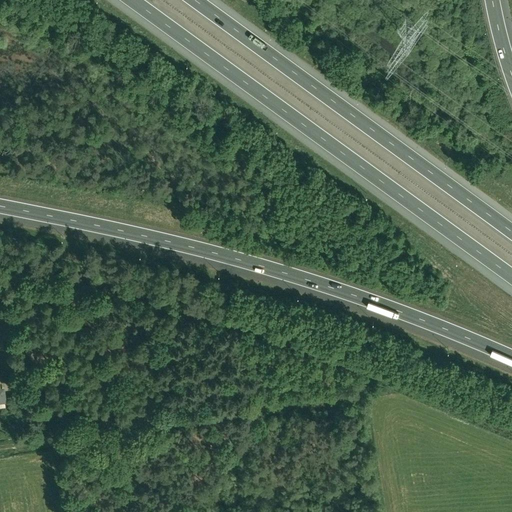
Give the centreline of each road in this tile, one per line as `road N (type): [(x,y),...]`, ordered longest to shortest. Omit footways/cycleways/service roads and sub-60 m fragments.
road 1 (motorway): [(0,207),(248,263),(511,358)]
road 2 (motorway): [(129,0),(511,277)]
road 3 (motorway): [(511,234),(192,0)]
road 4 (track): [(0,448),(357,392)]
